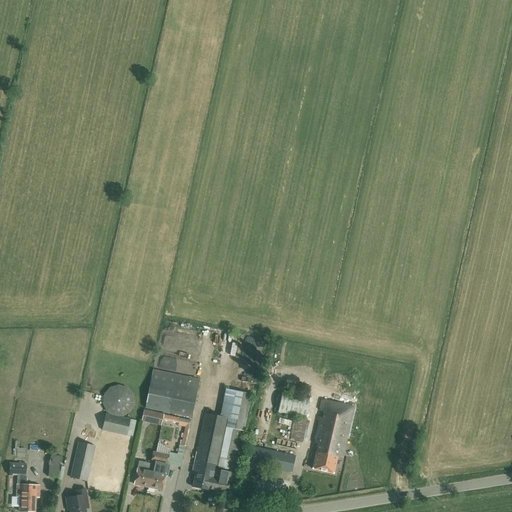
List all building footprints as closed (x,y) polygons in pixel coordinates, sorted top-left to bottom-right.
[(175,337),(187,340),(190,328),(178,325),(175,337)] [(153,370),(145,408),(183,416),(183,418),(191,420),(199,379),(153,370)] [(204,412),(191,473),(195,474),(192,486),(209,490),(211,479),(214,479),(216,467),(219,457),(221,445),(229,446),(226,460),(237,462),(240,449),(252,395),(233,391),(225,389),(220,415),(204,412)] [(309,397),(282,391),(277,412),(305,418),(309,397)] [(332,402),(322,400),(320,410),(324,411),(323,418),(320,417),(316,436),(331,440),(338,406),(331,405),(332,402)] [(350,409),(338,406),(331,440),(345,443),(348,431),(345,431),(345,427),(349,428),(353,407),(351,406),(350,409)] [(163,414),(143,409),(141,421),(161,425),(163,414)] [(136,420),(105,414),(102,431),(126,436),(127,435),(133,436),(136,420)] [(179,417),(163,414),(162,419),(178,423),(177,425),(186,426),(185,430),(189,430),(191,420),(179,417)] [(309,421),(293,418),(289,440),(305,443),(309,421)] [(180,440),(177,454),(183,455),(189,430),(185,430),(185,431),(183,431),(183,434),(181,433),(181,437),(182,437),(181,440),(180,440)] [(345,443),(331,440),(316,436),(314,443),(318,443),(312,468),(333,473),(337,456),(342,457),(345,443)] [(295,450),(297,443),(277,438),(276,444),(295,450)] [(86,481),(94,446),(78,442),(70,477),(86,481)] [(290,472),(294,456),(255,447),(252,463),(290,472)] [(154,462),(156,452),(153,451),(150,463),(139,460),(134,483),(147,486),(148,478),(152,479),(156,463),(154,462)] [(147,486),(146,487),(161,490),(165,475),(167,476),(169,465),(172,453),(169,452),(169,455),(156,452),(154,462),(156,463),(152,479),(148,478),(147,486)] [(50,455),(48,469),(59,471),(61,456),(50,455)] [(38,497),(39,485),(27,485),(27,475),(25,475),(26,463),(10,462),(9,476),(17,476),(17,479),(16,496),(19,496),(19,511),(29,511),(34,511),(35,497),(38,497)] [(229,481),(231,473),(216,470),(214,479),(211,479),(209,490),(227,493),(229,481)] [(85,488),(75,490),(76,496),(66,497),(67,506),(70,505),(70,511),(85,511),(85,508),(88,507),(85,488)]
